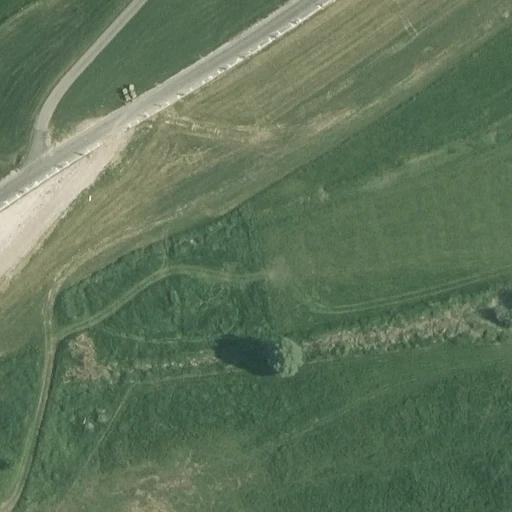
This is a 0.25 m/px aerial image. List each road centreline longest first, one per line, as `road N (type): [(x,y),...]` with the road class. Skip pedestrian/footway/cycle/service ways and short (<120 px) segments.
road 1 (unclassified): [(0,200),(314,0)]
road 2 (track): [(113,125),(78,180),(0,265)]
